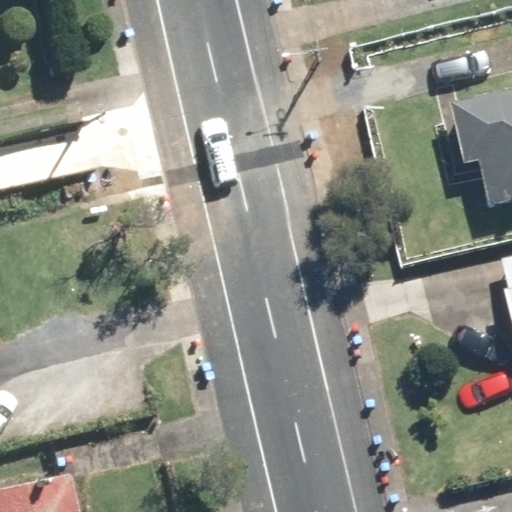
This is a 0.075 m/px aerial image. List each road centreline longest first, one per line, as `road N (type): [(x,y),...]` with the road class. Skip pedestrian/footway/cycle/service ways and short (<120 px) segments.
road 1 (tertiary): [(319,511),(201,0)]
road 2 (unknown): [(312,479),(511,435)]
